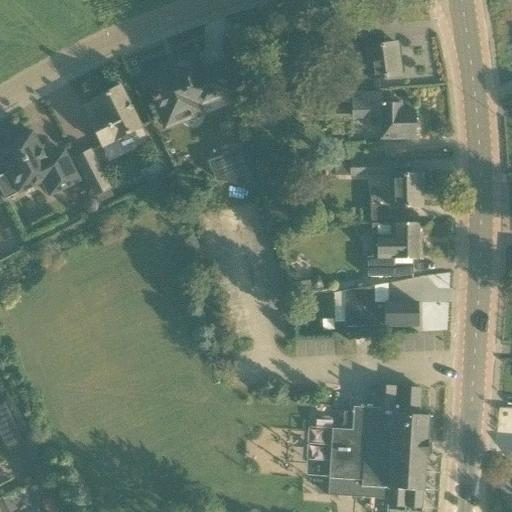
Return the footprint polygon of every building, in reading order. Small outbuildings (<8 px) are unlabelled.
[(326,41),(330,64),(353,61),(355,81),(380,78),(400,75),(400,74),(399,74),(395,45),(396,45),(396,43),(366,48),(364,36),(326,41)] [(164,76),(149,82),(154,97),(163,118),(167,130),(206,115),(201,103),(230,92),(227,84),(220,66),(201,73),(198,63),(193,51),(159,64),(164,76)] [(128,103),(119,86),(92,99),(100,114),(87,120),(96,138),(100,147),(112,141),(113,142),(140,128),(128,103)] [(351,121),(351,119),(368,119),(368,124),(380,124),(381,139),(395,139),(415,138),(415,111),(399,112),(399,104),(381,104),(380,93),(368,93),(350,94),(351,99),(336,99),(336,104),(331,104),(332,121),(351,121)] [(0,153),(0,155),(8,172),(0,176),(0,190),(5,200),(18,193),(42,182),(49,196),(78,182),(72,170),(63,152),(45,161),(30,132),(14,140),(17,145),(0,153)] [(383,145),(364,146),(364,142),(344,142),(344,158),(383,157),(383,145)] [(246,150),(210,164),(217,181),(256,188),(246,150)] [(108,189),(89,151),(74,158),(94,197),(108,189)] [(386,162),(351,162),(351,175),(386,175),(386,162)] [(391,221),(391,206),(394,206),(394,207),(401,207),(421,207),(420,175),(400,175),(395,175),(390,175),(390,195),(377,195),(370,195),(370,221),(391,221)] [(401,224),(391,224),(391,237),(383,237),(377,237),(377,243),(377,257),(367,257),(367,277),(373,277),(395,277),(395,264),(395,259),(401,259),(421,260),(421,224),(401,224)] [(344,327),(373,326),(397,326),(417,326),(417,303),(373,303),(373,286),(344,291),(344,327)] [(331,429),(327,496),(368,499),(388,500),(388,489),(423,491),(428,416),(418,415),(420,388),(400,387),(374,386),(373,409),(352,407),(352,413),(343,412),(342,430),(331,429)] [(4,402),(0,404),(0,435),(7,451),(23,443),(4,402)]
